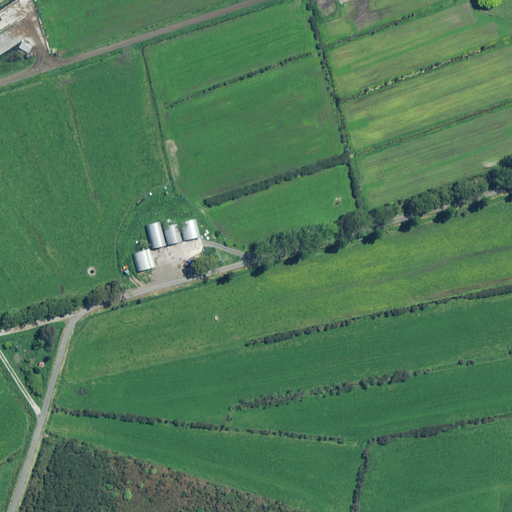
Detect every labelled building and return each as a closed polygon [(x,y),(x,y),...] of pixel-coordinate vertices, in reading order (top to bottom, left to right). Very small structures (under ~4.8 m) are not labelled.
[(33,46),(25,39),(18,48),(27,54),(33,46)] [(198,238),(193,221),(179,225),(184,242),(198,238)] [(164,247),(158,223),(146,226),(152,250),(164,247)] [(175,225),(162,228),(166,246),(180,242),(175,225)] [(153,268),(148,250),(132,255),(137,273),(153,268)]
